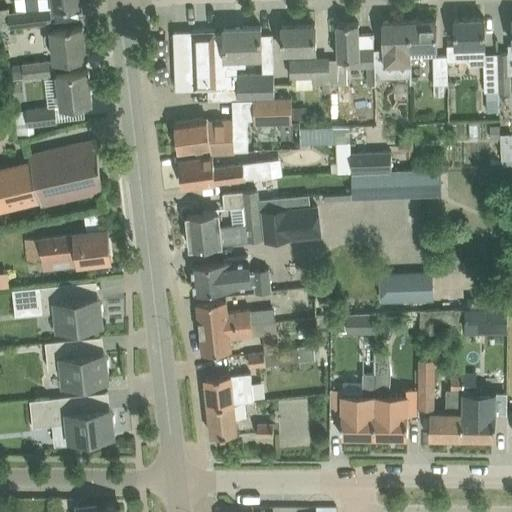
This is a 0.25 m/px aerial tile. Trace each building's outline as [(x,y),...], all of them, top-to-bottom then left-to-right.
[(0,6),(0,23),(1,28),(51,22),(49,8),(81,5),(80,0),(37,0),(38,7),(9,10),(9,5),(0,6)] [(447,44),(447,61),(470,60),(469,45),(485,44),(484,17),(454,18),(455,44),(447,44)] [(433,55),(437,55),(436,19),(409,20),(410,48),(410,56),(433,55)] [(410,48),(409,20),(383,21),(384,46),(374,46),(375,76),(410,75),(410,63),(410,56),(410,48)] [(337,22),(338,42),(338,59),(340,59),(340,62),(328,63),(329,91),(330,91),(329,83),(347,82),(346,66),(366,65),(367,83),(374,83),(373,33),(359,33),(359,21),(337,22)] [(329,91),(328,63),(328,58),(311,59),(310,51),(316,51),(315,23),(282,24),(283,52),(294,52),(294,56),(290,56),(291,76),(295,76),(296,87),(313,86),(312,83),(322,82),(323,92),(329,91)] [(48,43),(53,42),(55,59),(87,56),(83,25),(72,26),(72,25),(68,25),(69,27),(51,29),(51,30),(47,30),(44,34),(45,41),(48,43)] [(245,57),(262,56),(261,25),(236,26),(236,47),(225,47),(226,66),(246,65),(245,57)] [(236,47),(236,26),(224,26),(224,32),(214,33),(214,31),(192,31),(194,87),(216,87),(216,86),(237,86),(236,73),(227,73),(226,66),(225,47),(236,47)] [(498,90),(498,91),(511,90),(509,57),(511,56),(511,42),(508,43),(508,52),(498,53),(498,90)] [(498,53),(483,53),(484,73),(484,78),(484,82),(485,90),(498,90),(498,53)] [(433,55),(434,83),(448,82),(447,55),(437,55),(433,55)] [(49,59),(22,62),(23,77),(50,74),(49,59)] [(61,105),(72,104),(92,101),(88,70),(57,73),(61,105)] [(273,72),(237,74),(238,99),(254,98),(274,98),(273,72)] [(274,98),(254,98),(254,119),(254,123),(292,123),(292,122),(292,97),(274,98)] [(27,135),(26,125),(56,121),(54,105),(15,110),(18,136),(27,135)] [(0,134),(0,132),(0,131),(9,130),(5,106),(0,106),(0,134)] [(303,106),(292,106),(293,119),(304,118),(303,106)] [(195,118),(175,121),(179,150),(199,148),(211,146),(211,153),(235,151),(233,116),(208,118),(208,116),(195,118)] [(490,124),(490,139),(500,139),(499,124),(490,124)] [(333,141),(332,125),(300,126),(301,142),(333,141)] [(511,134),(511,132),(500,133),(501,158),(511,157),(511,134)] [(103,190),(100,163),(96,138),(28,153),(30,160),(0,167),(0,209),(41,200),(42,205),(103,190)] [(399,141),(400,150),(406,150),(406,155),(414,155),(413,141),(399,141)] [(391,149),(351,150),(352,170),(392,168),(391,149)] [(213,156),(180,160),(183,186),(245,178),(245,177),(254,176),(255,177),(272,175),(270,159),(214,166),(213,156)] [(441,193),(440,172),(440,167),(408,169),(410,195),(427,194),(441,193)] [(190,247),(263,239),(258,197),(296,194),(296,186),(264,188),(264,187),(257,187),(222,191),(224,206),(245,204),(247,223),(220,226),(219,211),(187,215),(190,247)] [(319,206),(310,207),(309,195),(296,195),(296,194),(258,197),(263,239),(266,239),(290,236),(322,233),(319,206)] [(111,260),(107,228),(87,231),(25,239),(28,262),(43,260),(44,268),(111,260)] [(225,261),(192,264),(195,290),(243,284),(250,284),(256,284),(254,272),(251,272),(249,256),(248,256),(248,253),(240,253),(224,255),(225,261)] [(0,269),(0,285),(8,285),(6,268),(0,269)] [(271,290),(271,289),(268,268),(254,270),(254,272),(256,284),(256,292),(271,290)] [(431,272),(399,273),(399,298),(431,297),(431,272)] [(69,282),(12,288),(15,315),(57,310),(59,332),(78,330),(77,324),(101,321),(100,313),(103,313),(102,303),(99,303),(99,296),(71,299),(69,282)] [(199,327),(275,319),(274,306),(250,308),(228,310),(227,298),(197,302),(199,327)] [(508,305),(465,307),(465,331),(494,330),(494,319),(506,318),(506,329),(508,329),(508,305)] [(463,389),(463,372),(464,306),(420,307),(420,320),(420,331),(436,331),(436,320),(451,320),(450,373),(452,373),(452,387),(446,387),(446,411),(430,411),(429,436),(463,437),(463,411),(463,389)] [(375,312),(348,313),(349,332),(375,331),(375,312)] [(275,319),(199,327),(202,352),(232,348),(230,338),(254,335),(253,333),(276,331),(275,319)] [(278,332),(264,334),(265,349),(279,348),(278,332)] [(55,340),(45,341),(48,368),(63,366),(65,387),(84,385),(83,380),(107,377),(106,368),(109,368),(108,358),(105,359),(104,352),(77,355),(75,338),(55,340)] [(250,363),(299,358),(299,357),(311,356),(309,345),(298,346),(248,351),(250,363)] [(418,387),(418,406),(434,406),(435,356),(419,356),(418,387)] [(375,372),(375,388),(385,388),(386,386),(387,384),(388,381),(389,379),(389,377),(389,373),(389,369),(388,366),(387,362),(386,359),(375,359),(375,372)] [(205,375),(208,405),(234,402),(254,399),(251,372),(231,374),(231,373),(205,375)] [(331,387),(330,411),(341,411),(341,415),(341,435),(374,436),(375,394),(375,388),(375,372),(363,372),(363,380),(363,394),(342,393),(342,387),(331,387)] [(476,372),(463,372),(463,389),(463,411),(463,437),(496,437),(496,412),(496,390),(476,390),(476,372)] [(375,394),(374,436),(408,436),(408,410),(418,411),(418,406),(418,387),(408,387),(408,394),(375,394)] [(61,395),(30,399),(33,425),(53,423),(55,445),(71,443),(90,441),(89,435),(113,433),(112,424),(115,424),(114,414),(111,414),(110,408),(82,411),(81,393),(61,395)] [(237,431),(234,402),(208,405),(211,434),(237,431)] [(257,434),(273,435),(274,423),(258,422),(257,434)] [(78,511),(121,511),(121,506),(97,508),(96,503),(78,505),(78,511)]
